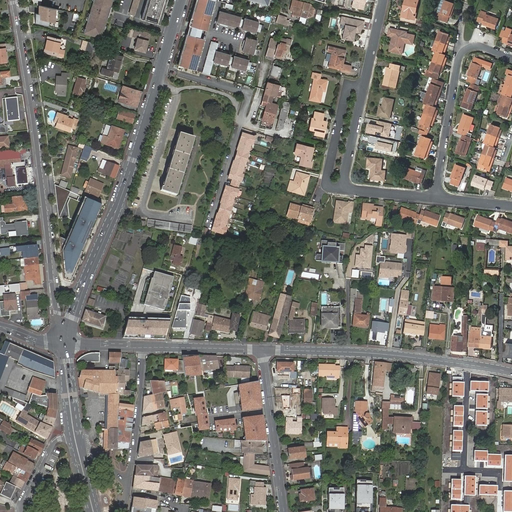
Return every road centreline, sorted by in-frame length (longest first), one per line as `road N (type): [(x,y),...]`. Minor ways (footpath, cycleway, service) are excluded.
road 1 (secondary): [(83,288),(181,0)]
road 2 (tertiary): [(51,276),(13,0)]
road 3 (tertiary): [(263,349),(388,354),(511,372)]
road 4 (residential): [(511,58),(478,45),(461,53),(436,185),(441,199)]
road 5 (tertiary): [(263,349),(282,511)]
road 6 (residential): [(128,481),(143,346)]
road 7 (residential): [(363,89),(348,85),(325,179),(342,189)]
road 8 (tertiary): [(143,346),(263,349)]
